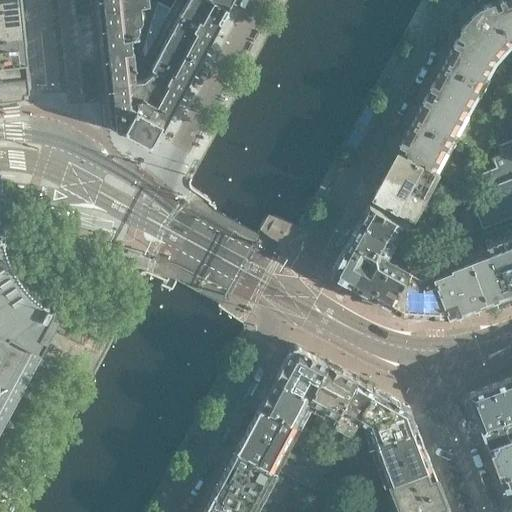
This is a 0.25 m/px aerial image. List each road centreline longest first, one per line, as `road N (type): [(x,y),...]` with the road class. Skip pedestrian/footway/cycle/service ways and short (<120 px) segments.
road 1 (residential): [(286,294),(451,0)]
road 2 (residential): [(168,511),(286,294)]
road 3 (residential): [(145,217),(258,0)]
road 4 (residential): [(64,0),(76,124),(68,175)]
road 5 (residential): [(485,511),(442,394),(438,350)]
road 6 (tertiary): [(286,294),(380,341),(438,350)]
road 7 (tertiary): [(145,217),(286,294)]
